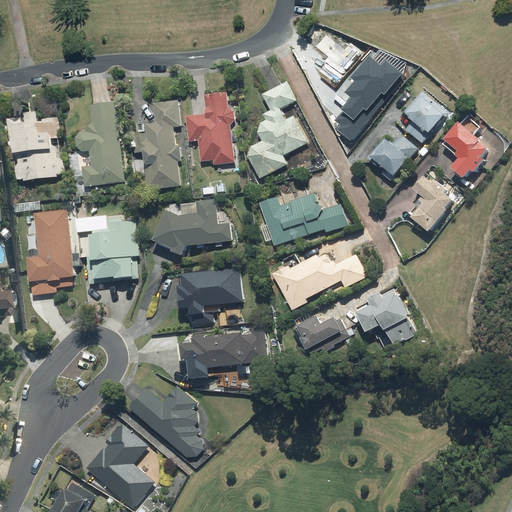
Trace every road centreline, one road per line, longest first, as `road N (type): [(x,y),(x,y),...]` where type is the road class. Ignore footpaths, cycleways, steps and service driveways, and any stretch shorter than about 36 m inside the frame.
road 1 (residential): [(290,0),(274,35),(251,48),(0,80)]
road 2 (residential): [(48,377),(62,352),(85,336),(109,340),(116,362),(96,392),(32,444)]
